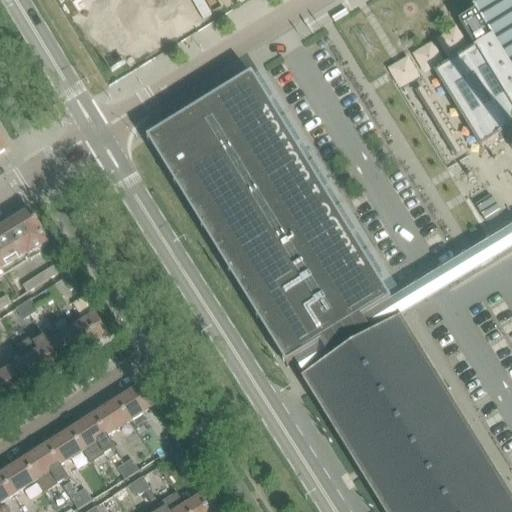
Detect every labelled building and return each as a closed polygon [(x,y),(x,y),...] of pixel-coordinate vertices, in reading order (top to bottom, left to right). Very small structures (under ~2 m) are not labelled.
[(54,0),(55,1),(57,3),(60,5),(61,4),(65,10),(64,10),(64,17),(65,18),(66,17),(69,19),(68,20),(69,20),(69,21),(70,21),(70,24),(69,24),(70,26),(72,27),(75,29),(76,29),(80,34),(79,35),(80,42),(81,42),(84,43),(83,44),(84,45),(84,46),(85,46),(85,49),(85,50),(87,52),(90,54),(91,53),(95,59),(94,59),(95,66),(96,67),(96,66),(99,68),(98,69),(99,69),(99,70),(100,70),(100,73),(100,75),(104,77),(145,52),(142,26),(130,33),(127,28),(112,3),(109,0),(217,0),(224,4),(226,2),(229,0),(54,0)] [(511,0),(468,0),(472,6),(473,7),(476,12),(459,22),(475,49),(437,73),(436,74),(437,75),(436,75),(480,146),(481,147),(481,148),(482,147),(482,148),(511,129),(511,0)] [(389,302),(391,301),(252,75),(147,140),(148,140),(286,366),(294,361),(389,302)] [(491,196),(475,206),(486,223),(501,213),(491,196)] [(30,211),(0,228),(0,268),(2,273),(49,244),(42,232),(43,232),(38,224),(30,211)] [(40,276),(45,282),(58,274),(54,267),(40,276)] [(71,275),(63,280),(70,291),(77,286),(71,275)] [(32,290),(45,282),(40,276),(28,284),(32,290)] [(28,284),(24,286),(28,293),(32,290),(28,284)] [(0,301),(0,308),(1,310),(11,304),(7,297),(0,301)] [(30,301),(23,305),(30,316),(37,312),(30,301)] [(84,322),(72,329),(85,350),(109,335),(95,314),(87,301),(85,303),(84,302),(75,308),(84,322)] [(511,511),(511,497),(403,319),(402,318),(400,319),(389,302),(294,361),(304,378),(302,380),(358,471),(362,477),(383,511),(511,511)] [(23,320),(30,316),(23,305),(17,310),(23,320)] [(62,365),(85,350),(72,329),(49,344),(62,365)] [(17,347),(25,359),(38,380),(62,365),(49,344),(41,331),(17,347)] [(15,395),(38,380),(25,359),(1,374),(15,395)] [(0,404),(15,395),(1,374),(0,374),(0,404)] [(139,387),(117,401),(131,422),(154,407),(141,386),(139,387)] [(131,422),(117,401),(94,416),(107,437),(131,422)] [(94,416),(70,431),(84,452),(91,464),(115,449),(107,437),(94,416)] [(84,452),(70,431),(47,446),(60,467),(84,452)] [(172,451),(179,446),(172,435),(165,440),(172,451)] [(47,446),(23,460),(37,482),(45,494),(68,479),(60,467),(47,446)] [(182,453),(176,457),(183,468),(190,463),(183,453),(182,453)] [(37,482),(23,460),(0,475),(13,497),(37,482)] [(132,476),(138,472),(131,461),(125,465),(132,476)] [(125,480),(132,476),(125,465),(118,469),(125,480)] [(0,475),(0,504),(13,497),(0,475)] [(150,489),(143,478),(136,483),(143,493),(150,489)] [(136,498),(143,493),(136,483),(129,487),(136,498)] [(71,484),(64,488),(78,510),(85,506),(78,495),(71,484)] [(85,506),(92,501),(85,491),(78,495),(85,506)] [(189,511),(221,511),(208,491),(185,506),(189,511)] [(153,509),(155,511),(189,511),(185,506),(177,494),(153,509)]
